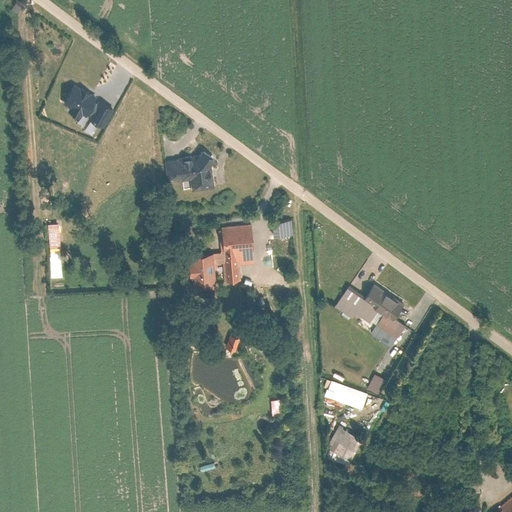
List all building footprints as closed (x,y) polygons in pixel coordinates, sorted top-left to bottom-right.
[(96,97),(75,84),(64,102),(71,106),(68,112),(79,118),(82,113),(86,115),(88,112),(94,102),(96,97)] [(97,103),(94,102),(88,112),(92,114),(90,118),(103,126),(113,109),(99,101),(97,103)] [(193,189),(212,186),(209,164),(214,159),(203,151),(198,157),(166,161),(169,181),(192,177),(193,189)] [(116,176),(116,153),(95,153),(95,156),(94,166),(94,175),(116,176)] [(79,165),(94,166),(95,156),(80,156),(79,165)] [(137,192),(126,192),(126,202),(136,202),(137,192)] [(293,219),(274,220),(275,235),(293,234),(293,219)] [(61,248),(58,223),(47,224),(49,249),(61,248)] [(253,261),(251,225),(221,227),(222,251),(223,261),(224,280),(239,280),(238,262),(253,261)] [(223,261),(222,251),(190,253),(192,288),(215,287),(213,262),(223,261)] [(404,304),(375,284),(366,298),(381,308),(386,312),(395,318),(404,304)] [(381,308),(366,298),(349,287),(336,306),(353,317),(356,313),(371,323),(381,308)] [(395,318),(386,312),(378,323),(397,336),(405,325),(395,318)] [(239,338),(232,335),(228,347),(235,349),(239,338)] [(362,407),(368,392),(332,379),(326,394),(362,407)] [(280,400),(272,401),(273,416),(282,416),(280,400)] [(349,463),(363,438),(346,429),(335,449),(332,458),(349,463)] [(470,492),(480,491),(479,477),(468,478),(470,492)] [(511,511),(511,495),(500,507),(501,509),(504,511),(511,511)]
